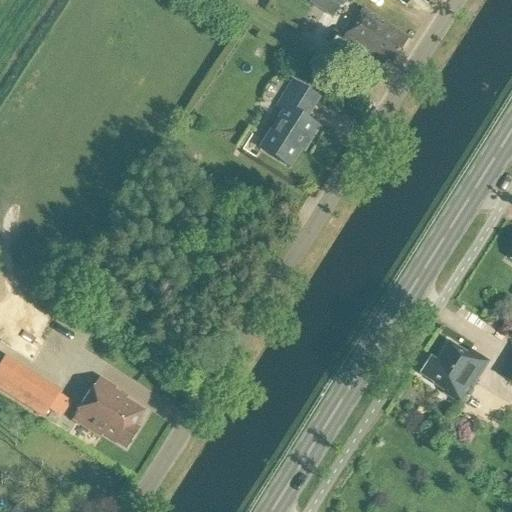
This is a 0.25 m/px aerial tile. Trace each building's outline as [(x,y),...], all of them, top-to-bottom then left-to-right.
[(310,0),(309,3),(331,17),(342,0),(310,0)] [(392,66),(409,40),(362,9),(342,41),(382,67),(386,62),(392,66)] [(327,80),(314,72),(307,84),(320,92),(327,80)] [(305,155),(321,129),(307,120),(320,100),(293,82),(276,108),(282,113),(257,151),(290,172),(302,153),(305,155)] [(185,149),(179,159),(189,165),(195,155),(185,149)] [(468,357),(449,345),(437,364),(430,360),(419,377),(434,387),(433,388),(444,395),(443,396),(461,408),(489,365),(471,353),(468,357)] [(511,359),(500,378),(511,385),(511,359)] [(60,398),(8,365),(0,378),(0,394),(45,422),(49,415),(58,400),(60,398)] [(126,454),(140,431),(136,428),(145,414),(125,401),(127,399),(115,392),(117,389),(100,379),(71,424),(100,442),(102,439),(126,454)]
